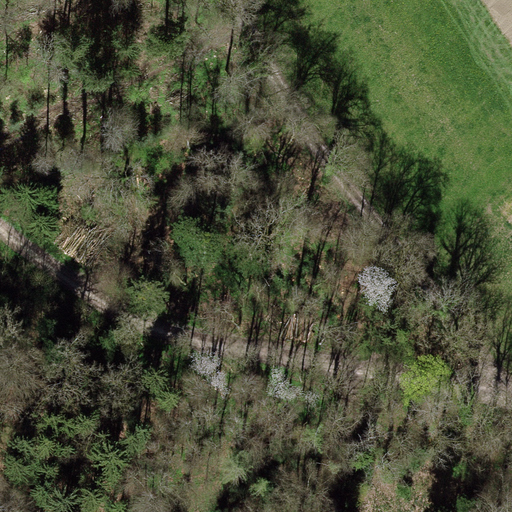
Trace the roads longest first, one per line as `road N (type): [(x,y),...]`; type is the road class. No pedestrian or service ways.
road 1 (track): [(499,398),(247,358),(152,333),(0,234)]
road 2 (track): [(499,398),(396,186),(251,0)]
